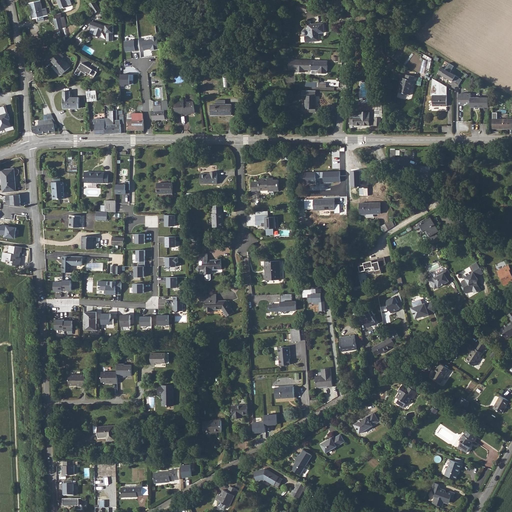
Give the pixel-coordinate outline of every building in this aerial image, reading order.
[(57,0),(59,2),(60,2),(61,4),(62,5),(63,6),(62,6),(63,10),(65,10),(71,8),(68,0),(57,0)] [(97,0),(93,0),(91,2),(96,11),(97,11),(102,7),(97,0)] [(34,20),(45,18),(48,17),(49,17),(48,10),(43,11),(42,2),(32,4),(34,20)] [(60,18),(54,20),(56,30),(63,28),(60,18)] [(91,29),(89,34),(99,39),(102,35),(106,37),(106,40),(113,40),(113,32),(114,32),(114,24),(106,24),(106,25),(94,20),(90,28),(91,29)] [(325,23),(309,25),(310,29),(306,30),(304,31),(305,34),(306,35),(307,42),(311,41),(321,41),(320,33),(326,32),(325,23)] [(152,39),(140,41),(141,50),(151,48),(151,50),(159,49),(157,36),(151,37),(152,39)] [(140,39),(126,41),(127,51),(141,50),(140,41),(140,39)] [(59,54),(50,62),(53,66),(52,66),(61,76),(69,69),(61,59),(62,58),(59,54)] [(306,70),(313,70),(313,60),(288,60),(288,69),(297,69),(297,72),(306,73),(306,70)] [(313,60),(313,70),(319,70),(319,74),(328,74),(328,71),(329,61),(313,60)] [(99,65),(93,62),(89,67),(81,62),(74,72),(78,75),(81,70),(85,73),(86,72),(93,76),(96,72),(95,71),(99,65)] [(437,74),(452,82),(459,85),(462,80),(450,73),(454,66),(448,63),(444,69),(441,67),(437,74)] [(119,74),(119,87),(124,87),(124,85),(134,85),(134,74),(119,74)] [(402,78),(398,93),(411,96),(414,82),(417,82),(418,78),(407,76),(406,79),(402,78)] [(430,96),(433,96),(448,96),(447,87),(433,79),(430,96)] [(306,90),(302,90),(302,95),(306,95),(305,108),(316,109),(316,96),(316,90),(306,90)] [(86,92),(87,103),(97,101),(96,91),(86,92)] [(67,93),(61,93),(62,109),(78,109),(78,99),(67,99),(67,93)] [(458,105),(470,104),(470,98),(470,93),(458,94),(458,105)] [(448,96),(433,96),(433,106),(447,106),(448,96)] [(470,104),(470,108),(488,108),(487,98),(470,98),(470,104)] [(183,103),(173,104),(175,115),(184,114),(185,116),(193,115),(191,103),(183,104),(183,103)] [(11,127),(5,105),(0,106),(0,130),(5,129),(6,132),(14,130),(13,126),(11,127)] [(232,117),(232,106),(211,106),(211,117),(232,117)] [(151,121),(164,120),(164,111),(168,111),(167,107),(163,107),(152,108),(153,112),(151,112),(151,121)] [(350,116),(349,125),(369,125),(370,112),(364,112),(364,111),(361,111),(361,112),(353,111),(353,116),(352,115),(351,115),(350,115),(350,116)] [(110,120),(105,120),(106,135),(114,134),(114,125),(116,125),(116,121),(114,121),(114,119),(113,112),(110,112),(110,120)] [(38,127),(32,127),(32,132),(37,135),(54,132),(54,126),(51,114),(43,115),(44,120),(37,121),(38,127)] [(129,120),(127,120),(126,120),(126,131),(143,131),(142,114),(129,114),(129,115),(129,120)] [(105,120),(95,121),(95,124),(96,135),(106,135),(105,120)] [(495,120),(491,120),(491,129),(510,129),(510,120),(495,120)] [(428,157),(429,149),(419,148),(418,156),(428,157)] [(0,167),(0,190),(11,190),(10,185),(11,185),(10,173),(9,173),(9,167),(0,167)] [(316,184),(316,171),(296,171),(296,184),(316,184)] [(340,182),(340,171),(323,172),(323,182),(340,182)] [(367,171),(352,172),(353,187),(359,186),(360,195),(368,195),(367,171)] [(201,173),(201,184),(219,184),(219,173),(218,173),(218,172),(212,172),(212,173),(201,173)] [(85,173),(84,177),(84,183),(108,184),(108,177),(108,175),(104,175),(104,173),(85,173)] [(259,182),(250,182),(251,191),(259,191),(259,190),(268,190),(268,195),(273,195),(273,191),(278,191),(278,180),(268,181),(268,179),(259,179),(259,182)] [(62,183),(51,183),(52,193),(53,193),(53,201),(63,200),(63,192),(63,191),(62,183)] [(172,183),(157,183),(157,194),(172,194),(172,183)] [(126,184),(117,184),(117,193),(126,193),(126,184)] [(3,194),(4,202),(18,204),(17,193),(3,194)] [(337,211),(337,200),(317,200),(317,211),(337,211)] [(497,201),(494,205),(504,213),(507,208),(497,201)] [(116,205),(105,205),(105,214),(107,214),(116,214),(116,205)] [(213,214),(212,213),(212,227),(223,227),(223,214),(222,214),(222,210),(221,210),(221,205),(212,205),(212,209),(213,210),(213,214)] [(383,205),(363,205),(363,216),(383,216),(383,205)] [(489,212),(483,221),(488,224),(494,215),(489,212)] [(96,213),(96,221),(107,222),(107,214),(105,214),(96,213)] [(177,215),(167,214),(166,225),(176,225),(177,215)] [(267,217),(267,215),(254,216),(255,225),(260,225),(260,226),(265,226),(265,228),(265,235),(272,235),(272,228),(274,228),(274,222),(276,222),(276,217),(267,217)] [(70,216),(69,228),(82,229),(82,224),(80,224),(80,217),(70,216)] [(384,231),(395,225),(392,220),(381,226),(384,231)] [(423,221),(411,228),(415,235),(418,234),(422,240),(431,235),(423,221)] [(16,227),(0,224),(0,234),(5,235),(5,237),(15,238),(16,227)] [(146,243),(146,233),(136,233),(136,243),(146,243)] [(177,246),(176,236),(166,237),(167,246),(177,246)] [(82,237),(81,249),(94,250),(94,242),(97,242),(97,238),(82,237)] [(17,254),(15,254),(16,250),(17,250),(18,245),(6,243),(5,250),(0,249),(0,259),(3,260),(3,258),(7,258),(6,263),(16,264),(17,254)] [(146,260),(146,249),(137,250),(137,261),(146,260)] [(208,255),(197,256),(197,262),(203,262),(204,275),(212,274),(211,270),(222,270),(221,260),(208,261),(208,255)] [(167,257),(167,266),(177,266),(177,262),(179,262),(179,257),(167,257)] [(372,271),(373,275),(378,274),(377,266),(383,265),(381,257),(372,259),(373,262),(369,263),(369,261),(355,264),(357,272),(362,271),(363,273),(372,271)] [(279,262),(263,262),(263,281),(279,281),(279,262)] [(63,263),(62,273),(72,273),(72,267),(83,267),(84,264),(63,263)] [(476,279),(475,277),(481,273),(475,265),(468,269),(471,273),(463,278),(464,280),(461,282),(461,284),(463,288),(463,290),(465,294),(468,295),(472,292),(474,295),(480,291),(477,285),(478,281),(476,279)] [(145,277),(144,266),(135,266),(135,277),(145,277)] [(507,267),(496,273),(503,287),(511,282),(511,281),(507,272),(508,271),(507,267)] [(450,279),(445,271),(434,276),(435,279),(428,283),(431,290),(433,292),(447,284),(446,282),(450,279)] [(178,287),(178,277),(168,277),(168,287),(178,287)] [(64,279),(64,281),(64,290),(72,290),(72,279),(64,279)] [(122,281),(100,280),(100,285),(102,285),(102,290),(107,290),(107,294),(117,294),(117,289),(122,289),(122,281)] [(64,290),(64,281),(55,281),(55,291),(64,291),(64,290)] [(144,283),(134,283),(135,292),(144,292),(144,283)] [(309,293),(309,302),(319,302),(320,311),(326,310),(325,299),(323,299),(322,288),(312,288),(312,293),(309,293)] [(396,295),(387,300),(390,311),(390,310),(392,313),(401,308),(398,303),(399,302),(402,301),(401,294),(396,295)] [(206,302),(205,302),(205,312),(212,312),(212,310),(222,309),(226,317),(233,313),(226,301),(216,301),(216,295),(206,295),(206,302)] [(183,296),(175,296),(175,310),(184,310),(183,296)] [(297,310),(297,300),(281,301),(282,303),(270,304),(270,311),(297,310)] [(430,307),(429,305),(424,306),(421,306),(419,302),(411,305),(412,310),(410,310),(413,321),(427,316),(433,314),(430,307)] [(364,320),(368,327),(377,322),(370,310),(363,314),(366,319),(364,320)] [(97,312),(84,312),(84,331),(97,330),(97,312)] [(111,314),(102,314),(101,324),(114,325),(114,319),(111,319),(111,314)] [(131,314),(122,315),(122,326),(132,326),(131,314)] [(170,324),(169,315),(158,315),(158,325),(170,324)] [(152,316),(142,316),(142,326),(153,326),(152,316)] [(511,317),(510,319),(508,320),(509,321),(502,326),(501,325),(496,329),(499,335),(500,334),(503,339),(511,334),(511,333),(511,317)] [(63,319),(55,320),(55,330),(64,330),(63,322),(63,319)] [(72,321),(63,322),(64,330),(64,332),(73,331),(72,321)] [(297,329),(288,329),(290,342),(298,341),(297,329)] [(390,339),(370,350),(374,357),(379,355),(379,356),(394,347),(392,344),(399,340),(394,331),(387,335),(390,339)] [(353,337),(338,340),(340,353),(355,350),(353,337)] [(471,350),(463,363),(472,368),(480,355),(479,355),(482,351),(484,353),(488,347),(478,340),(472,351),(471,350)] [(288,347),(276,348),(278,366),(288,365),(287,357),(288,357),(288,347)] [(151,354),(151,366),(156,366),(156,364),(167,364),(167,354),(151,354)] [(125,364),(118,364),(118,372),(118,378),(123,378),(123,377),(127,377),(127,376),(132,376),(132,365),(125,365),(125,364)] [(437,369),(431,378),(439,384),(448,370),(438,364),(435,368),(437,369)] [(320,376),(313,377),(314,387),(319,386),(320,385),(322,385),(322,386),(326,386),(326,387),(331,386),(329,368),(319,369),(320,376)] [(118,372),(102,372),(102,382),(105,382),(105,384),(118,384),(118,378),(118,372)] [(69,381),(68,382),(68,386),(70,387),(78,387),(82,388),(86,388),(86,376),(69,377),(69,381)] [(174,385),(158,386),(158,395),(162,394),(163,406),(174,406),(174,385)] [(291,386),(273,388),(274,398),(292,396),(291,386)] [(396,400),(393,405),(399,409),(402,404),(404,405),(408,399),(410,400),(415,393),(406,388),(405,390),(399,386),(396,390),(397,391),(393,398),(395,399),(396,400)] [(461,396),(458,403),(467,407),(470,401),(461,396)] [(499,396),(492,408),(501,413),(508,401),(499,396)] [(246,406),(231,407),(232,419),(238,418),(238,416),(242,416),(247,416),(246,406)] [(369,413),(353,422),(358,431),(375,422),(369,413)] [(278,425),(277,414),(265,415),(265,421),(266,426),(278,425)] [(220,421),(202,423),(203,434),(221,432),(220,421)] [(266,426),(265,421),(253,422),(254,433),(266,432),(266,426)] [(113,426),(97,427),(97,430),(97,437),(105,437),(106,441),(114,441),(113,426)] [(476,437),(467,431),(464,435),(463,434),(458,441),(460,442),(456,448),(459,450),(462,449),(467,453),(471,447),(469,446),(472,441),(474,442),(476,437)] [(328,437),(317,443),(322,452),(341,442),(337,434),(329,439),(328,437)] [(293,460),(288,468),(297,474),(302,467),(304,468),(307,464),(305,462),(310,455),(301,449),(297,454),(295,452),(292,457),(295,459),(294,461),(293,460)] [(448,468),(445,475),(457,479),(459,472),(460,472),(462,468),(464,464),(452,460),(449,468),(448,468)] [(73,461),(62,461),(62,465),(61,465),(62,475),(74,475),(74,465),(73,465),(73,461)] [(181,464),(183,478),(192,477),(192,471),(196,471),(196,463),(181,464)] [(166,471),(151,473),(153,483),(168,480),(168,479),(177,477),(176,467),(166,469),(166,471)] [(275,480),(276,478),(277,476),(266,470),(265,471),(262,469),(254,471),(251,472),(254,480),(262,478),(272,484),(276,486),(278,482),(275,480)] [(72,480),(64,481),(64,485),(62,485),(62,497),(74,497),(74,485),(72,485),(72,480)] [(434,482),(432,489),(436,496),(433,503),(442,507),(443,503),(445,501),(450,503),(452,499),(453,500),(456,494),(451,492),(446,493),(446,490),(441,488),(439,484),(434,482)] [(301,487),(293,484),(293,486),(293,487),(291,490),(290,490),(288,494),(295,498),(296,496),(298,494),(300,490),(301,487)] [(141,495),(141,487),(141,486),(135,486),(135,488),(120,488),(120,497),(135,497),(135,496),(141,496),(141,495)] [(218,495),(215,501),(217,501),(214,507),(221,510),(223,505),(227,507),(235,490),(228,486),(226,492),(221,490),(218,495)] [(78,500),(62,500),(62,508),(75,507),(76,511),(81,511),(81,506),(78,506),(78,500)]
